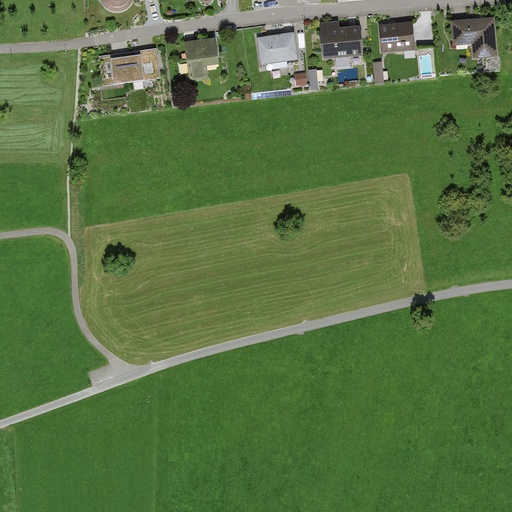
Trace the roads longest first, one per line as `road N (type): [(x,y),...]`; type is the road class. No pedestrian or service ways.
road 1 (residential): [(438,0),(0,50)]
road 2 (unclassified): [(135,374),(235,343),(511,284)]
road 3 (track): [(0,236),(39,230),(69,237),(78,316),(93,341),(135,374)]
road 4 (track): [(0,424),(135,374)]
